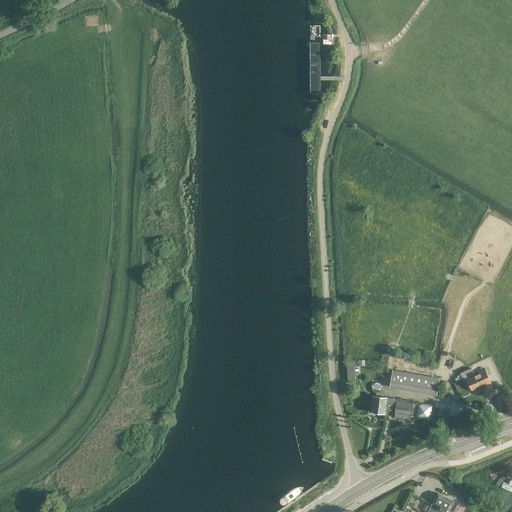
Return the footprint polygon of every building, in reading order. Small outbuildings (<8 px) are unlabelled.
[(410,359),(411,353),(399,351),(398,357),(410,359)] [(355,361),(348,361),(349,382),(356,381),(355,361)] [(475,376),(471,369),(460,373),(455,379),(456,381),(462,378),(464,382),(467,380),(471,390),(483,385),(483,386),(491,383),(485,369),(479,371),(480,374),(475,376)] [(436,395),(439,378),(391,371),(389,387),(436,395)] [(382,387),(382,386),(382,385),(381,385),(381,384),(380,383),(379,383),(378,382),(377,382),(376,383),(375,383),(374,383),(374,384),(373,385),(373,386),(373,387),(373,388),(373,389),(374,390),(374,391),(375,391),(376,391),(377,392),(378,392),(379,391),(380,391),(381,390),(381,389),(382,389),(382,388),(382,387)] [(417,417),(419,403),(373,397),(371,412),(385,414),(385,411),(395,412),(395,417),(411,419),(411,416),(417,417)] [(418,416),(431,418),(434,404),(420,402),(418,416)] [(511,491),(511,485),(503,482),(501,487),(511,491)] [(449,511),(454,504),(450,502),(451,500),(438,493),(433,504),(438,507),(437,511),(438,509),(443,511),(449,511)]
